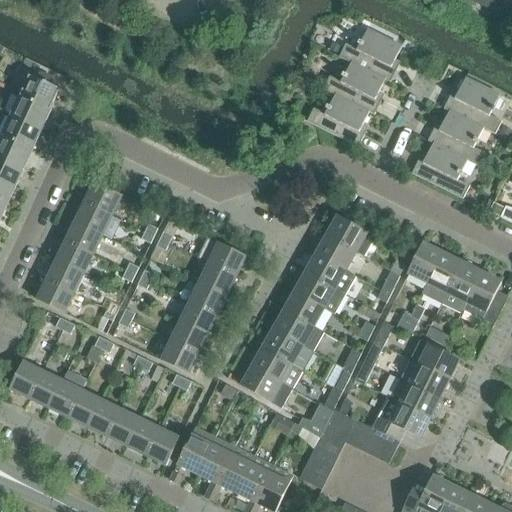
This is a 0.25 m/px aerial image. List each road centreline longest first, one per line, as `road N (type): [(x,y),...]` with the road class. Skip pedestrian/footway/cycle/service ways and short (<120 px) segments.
road 1 (residential): [(0,323),(85,128),(219,190)]
road 2 (residential): [(347,478),(393,501),(415,461),(447,450),(511,323)]
road 3 (residential): [(199,511),(0,409)]
road 4 (residential): [(216,377),(275,253),(219,190)]
road 5 (residential): [(219,190),(325,157),(376,181)]
road 6 (residential): [(511,248),(376,181)]
